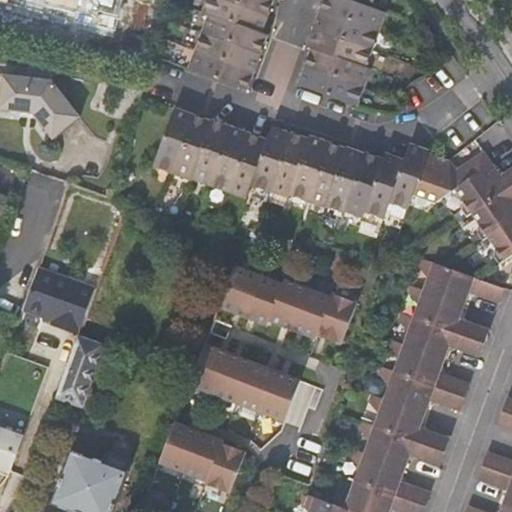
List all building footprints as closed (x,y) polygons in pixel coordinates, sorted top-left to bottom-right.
[(99,9),(118,13),(121,0),(39,0),(48,2),(48,0),(49,0),(77,7),(77,9),(97,14),(99,9)] [(206,0),(201,14),(208,17),(260,36),(267,17),(219,0),(206,0)] [(219,0),(267,17),(273,0),(219,0)] [(340,0),(324,0),(319,13),(378,34),(385,15),(369,10),(340,0)] [(372,0),(340,0),(369,10),(372,0)] [(371,52),(378,34),(319,13),(313,31),(371,52)] [(260,36),(208,17),(202,35),(259,55),(266,38),(260,36)] [(100,81),(108,50),(0,22),(0,56),(36,66),(100,81)] [(312,52),(312,51),(365,69),(371,52),(313,31),(306,50),(312,52)] [(253,73),(259,55),(202,35),(195,53),(253,73)] [(122,42),(117,64),(147,71),(152,50),(122,42)] [(363,89),(370,70),(365,69),(312,51),(312,52),(305,68),(363,89)] [(253,73),(195,53),(188,72),(246,92),(253,73)] [(305,68),(298,87),(356,108),(363,89),(305,68)] [(0,131),(14,156),(46,138),(24,100),(26,89),(1,86),(0,96),(0,131)] [(192,118),(174,112),(154,169),(171,176),(192,118)] [(190,183),(191,180),(211,125),(192,118),(171,176),(190,183)] [(211,125),(191,180),(208,186),(229,130),(211,123),(211,125)] [(208,186),(227,193),(247,136),(229,130),(208,186)] [(270,193),(290,137),(272,130),(267,143),(250,187),(269,194),(270,193)] [(289,196),(308,142),(290,135),(290,137),(270,193),(288,199),(289,196)] [(247,136),(227,193),(246,200),(250,187),(267,143),(247,136)] [(307,202),(328,145),(309,139),(308,142),(289,196),(307,202)] [(328,145),(307,202),(325,209),(326,207),(345,152),(328,145)] [(406,211),(428,153),(409,146),(403,162),(388,204),(389,204),(406,211)] [(344,213),(365,157),(346,150),(345,152),(326,207),(344,214),(344,213)] [(383,161),(365,154),(365,157),(344,213),(363,219),(365,213),(364,213),(383,161)] [(511,169),(500,178),(483,154),(449,176),(440,169),(435,168),(426,191),(441,197),(456,187),(499,247),(510,239),(511,242),(511,169)] [(364,213),(365,213),(384,220),(389,204),(388,204),(403,162),(385,156),(383,161),(364,213)] [(219,305),(270,324),(272,319),(319,337),(320,334),(343,342),(359,300),(336,292),(335,296),(288,278),(286,282),(235,263),(219,305)] [(499,308),(504,292),(425,263),(419,278),(415,276),(411,289),(414,293),(410,302),(406,301),(401,313),(405,317),(400,331),(395,329),(391,340),(395,345),(391,357),(385,355),(381,366),(385,372),(380,385),(375,383),(371,393),(375,399),(370,412),(365,410),(360,422),(364,428),(360,441),(354,439),(351,449),(355,454),(350,467),(345,464),(342,471),(345,481),(336,506),(327,511),(304,511),(303,511),(302,511),(423,511),(430,495),(400,484),(410,459),(439,470),(449,442),(420,431),(430,404),(459,414),(470,387),(440,376),(450,349),(480,360),(490,332),(461,321),(470,297),(499,308)] [(104,269),(88,312),(102,316),(117,274),(104,269)] [(85,321),(96,325),(110,330),(113,320),(102,316),(88,312),(85,321)] [(85,321),(79,338),(89,342),(96,325),(85,321)] [(79,338),(58,398),(80,406),(102,347),(89,342),(79,338)] [(189,384),(282,420),(298,378),(205,343),(189,384)] [(473,511),(467,509),(465,511),(511,511),(511,402),(506,401),(496,429),(511,434),(511,464),(486,455),(477,484),(506,495),(500,511),(473,511)] [(220,445),(221,441),(174,424),(159,464),(206,482),(205,485),(236,497),(251,456),(220,445)] [(0,471),(10,475),(23,442),(0,433),(0,471)] [(30,445),(23,442),(10,475),(18,478),(30,445)] [(71,453),(53,505),(71,511),(113,511),(131,465),(128,460),(110,453),(105,456),(101,464),(71,453)]
